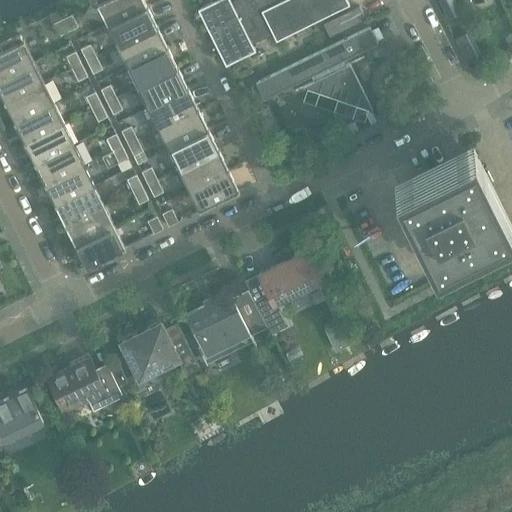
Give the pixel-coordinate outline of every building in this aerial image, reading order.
[(148,4),(145,0),(96,0),(98,3),(97,3),(107,24),(148,4)] [(277,39),(348,4),(346,0),(232,0),(229,2),(228,0),(217,0),(199,10),(226,64),(255,49),(252,44),(274,33),(277,39)] [(453,0),(440,0),(449,18),(460,13),(453,0)] [(158,24),(148,4),(107,24),(118,45),(158,24)] [(357,5),(323,22),(328,33),(363,16),(357,5)] [(78,25),(72,13),(65,16),(72,29),(78,25)] [(66,32),(60,19),(53,22),(59,35),(66,32)] [(168,45),(158,24),(118,45),(128,65),(168,45)] [(372,112),(346,59),(378,43),(370,27),(256,83),(264,100),(300,82),(304,89),(372,112)] [(0,76),(34,60),(24,39),(23,40),(20,33),(0,43),(0,45),(2,50),(0,50),(0,76)] [(96,55),(90,43),(81,48),(87,60),(96,55)] [(179,66),(168,45),(128,65),(138,86),(179,66)] [(472,46),(461,52),(465,61),(477,55),(472,46)] [(82,63),(75,50),(66,55),(72,68),(82,63)] [(103,68),(96,55),(87,60),(93,73),(103,68)] [(44,81),(34,60),(0,76),(0,93),(4,101),(44,81)] [(88,75),(82,63),(72,68),(78,80),(88,75)] [(479,64),(469,69),(473,76),(475,77),(478,79),(486,75),(479,64)] [(189,87),(179,66),(138,86),(148,107),(189,87)] [(55,102),(44,81),(4,101),(14,122),(55,102)] [(117,96),(111,84),(101,88),(107,101),(117,96)] [(199,108),(189,87),(148,107),(159,128),(199,108)] [(102,103),(96,91),(86,96),(93,109),(102,103)] [(123,109),(117,96),(107,101),(114,113),(123,109)] [(65,122),(55,102),(14,122),(24,142),(65,122)] [(108,116),(102,103),(93,109),(99,121),(108,116)] [(210,128),(199,108),(159,128),(169,148),(210,128)] [(75,143),(65,122),(24,142),(35,163),(75,143)] [(137,138),(131,125),(122,130),(128,143),(137,138)] [(220,149),(210,128),(169,148),(179,169),(220,149)] [(123,145),(116,133),(107,138),(113,150),(123,145)] [(144,150),(137,138),(128,143),(134,155),(144,150)] [(85,164),(75,143),(35,163),(45,184),(85,164)] [(129,158),(123,145),(113,150),(119,163),(129,158)] [(230,170),(220,149),(179,169),(190,190),(230,170)] [(507,223),(489,186),(472,152),(399,188),(435,259),(507,223)] [(96,185),(85,164),(45,184),(55,205),(96,185)] [(158,179),(152,166),(142,171),(148,184),(158,179)] [(240,191),(230,170),(190,190),(200,211),(240,191)] [(143,186),(137,174),(127,179),(134,191),(143,186)] [(164,191),(158,179),(148,184),(155,196),(164,191)] [(106,205),(96,185),(55,205),(65,225),(106,205)] [(149,199),(143,186),(134,191),(140,204),(149,199)] [(116,226),(106,205),(65,225),(76,246),(116,226)] [(179,221),(172,209),(163,213),(169,226),(179,221)] [(164,229),(158,216),(148,221),(154,233),(164,229)] [(126,247),(116,226),(76,246),(86,267),(126,247)] [(246,281),(245,281),(249,289),(267,327),(268,326),(271,333),(286,326),(288,325),(277,301),(324,278),(310,249),(259,274),(261,278),(248,284),(246,281)] [(205,305),(186,315),(205,355),(208,361),(254,339),(251,334),(267,327),(249,289),(247,290),(232,297),(229,289),(213,297),(215,302),(206,306),(205,305)] [(111,369),(119,386),(119,385),(139,376),(140,378),(178,359),(186,376),(199,369),(176,322),(163,328),(161,323),(122,343),(128,355),(117,361),(119,365),(112,369),(111,369)] [(352,325),(332,334),(339,349),(359,340),(352,325)] [(49,378),(48,379),(63,411),(65,410),(88,399),(90,403),(94,411),(95,410),(122,397),(124,396),(119,386),(111,369),(110,369),(101,373),(97,372),(90,358),(49,378)] [(0,430),(1,430),(6,440),(44,422),(27,389),(0,402),(0,430)]
